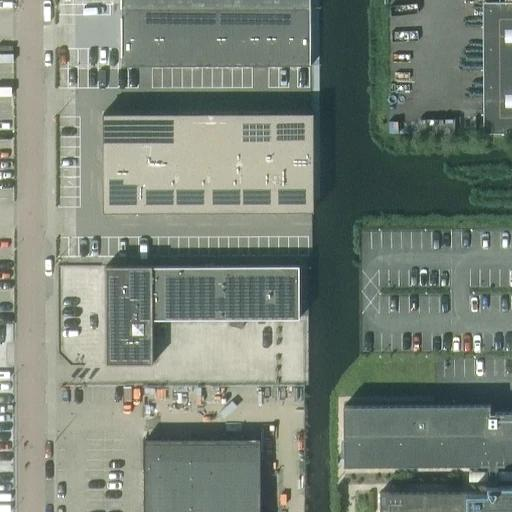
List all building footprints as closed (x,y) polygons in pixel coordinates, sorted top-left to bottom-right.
[(311,65),(310,0),(122,0),(122,66),(311,65)] [(511,133),(511,1),(483,2),(483,134),(511,133)] [(313,211),(313,112),(103,113),(104,212),(313,211)] [(153,265),(106,265),(106,363),(153,363),(153,319),(300,319),(300,266),(153,266),(153,265)] [(498,465),(511,464),(511,412),(490,412),(490,405),(434,405),(343,405),(343,465),(487,465),(487,469),(487,479),(487,491),(379,491),(379,511),(511,511),(511,483),(498,483),(498,465)] [(260,511),(261,441),(144,442),(143,511),(260,511)]
